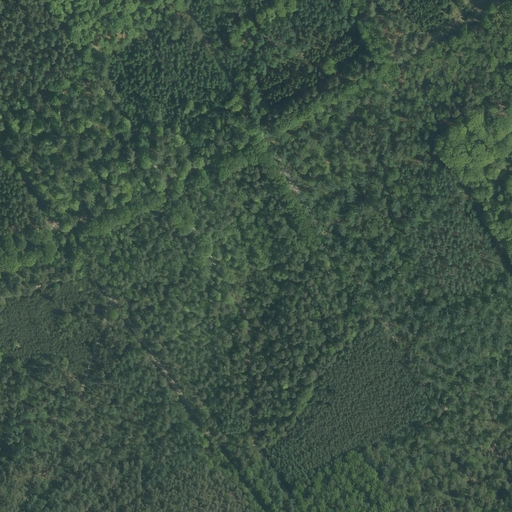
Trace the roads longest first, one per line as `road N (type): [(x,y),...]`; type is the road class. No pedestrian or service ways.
road 1 (track): [(511,373),(439,412),(262,135)]
road 2 (track): [(301,511),(259,452),(246,316),(164,181)]
road 3 (track): [(261,511),(91,270)]
road 4 (track): [(111,301),(70,429),(30,474),(20,511)]
road 5 (track): [(355,0),(390,64),(262,135)]
road 6 (track): [(50,0),(164,181)]
road 7 (track): [(439,412),(290,496)]
road 8 (track): [(262,135),(183,0)]
